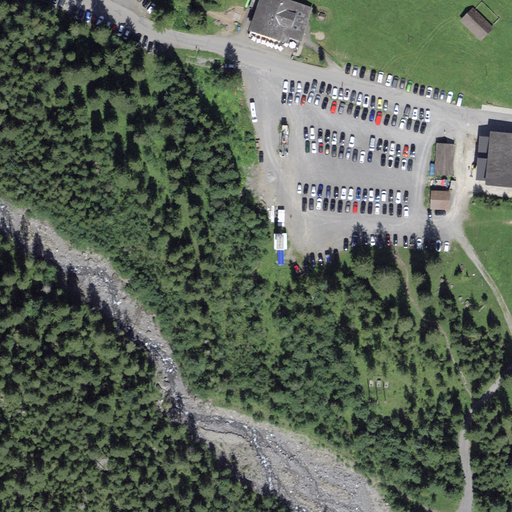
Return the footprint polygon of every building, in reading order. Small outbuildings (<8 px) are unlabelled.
[(262,11),(257,28),(287,38),(286,43),(295,46),(307,12),(271,0),(252,0),(250,7),(262,11)] [(474,10),(462,22),(482,40),(493,28),(474,10)] [(511,142),(493,140),(488,181),(511,184),(511,142)] [(454,146),(438,145),(437,176),(453,176),(454,146)] [(449,194),(431,194),(430,212),(448,212),(449,194)] [(287,233),(276,233),(277,248),(287,248),(287,233)]
